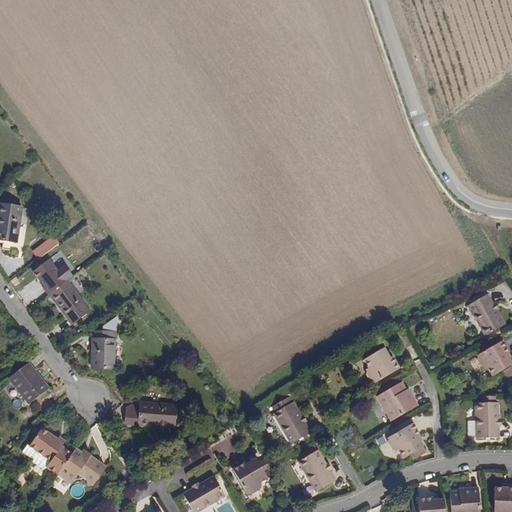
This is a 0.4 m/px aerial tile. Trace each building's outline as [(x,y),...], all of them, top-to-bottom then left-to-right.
[(21,208),(0,204),(0,242),(15,245),(21,208)] [(49,296),(66,283),(74,276),(66,266),(60,271),(50,258),(31,272),(49,296)] [(47,298),(70,328),(90,312),(66,283),(49,296),(47,298)] [(465,306),(481,337),(484,335),(496,329),(502,326),(493,309),(495,308),(493,304),(490,305),(485,295),(465,306)] [(496,329),(484,335),(488,341),(499,335),(496,329)] [(92,340),(89,340),(89,371),(115,370),(115,333),(92,333),(92,340)] [(484,370),(488,377),(510,365),(498,343),(475,356),(474,361),(479,369),(484,370)] [(364,375),(368,382),(373,385),(397,371),(382,348),(360,361),(366,372),(364,375)] [(26,361),(5,379),(26,407),(48,391),(26,361)] [(373,399),(388,424),(416,408),(405,390),(404,391),(399,383),(373,399)] [(289,397),(268,409),(290,447),(311,435),(289,397)] [(176,406),(137,403),(136,429),(175,431),(176,406)] [(472,404),(473,440),(497,440),(497,428),(499,428),(498,421),(497,421),(496,404),(493,404),(479,404),(472,404)] [(407,424),(386,438),(384,443),(391,452),(394,452),(401,460),(421,448),(407,424)] [(44,470),(56,477),(71,454),(61,448),(64,442),(58,438),(56,440),(39,430),(27,448),(49,462),(44,470)] [(71,454),(56,477),(69,486),(76,476),(91,487),(105,467),(82,451),(79,454),(74,450),(71,454)] [(298,462),(314,493),(334,482),(318,452),(298,462)] [(231,471),(245,494),(250,496),(260,492),(261,486),(268,482),(255,458),(231,471)] [(181,495),(190,511),(199,511),(224,498),(212,478),(181,495)] [(511,511),(511,488),(491,488),(490,511),(511,511)] [(478,511),(477,489),(447,491),(448,511),(478,511)] [(442,511),(442,500),(414,501),(415,511),(442,511)]
